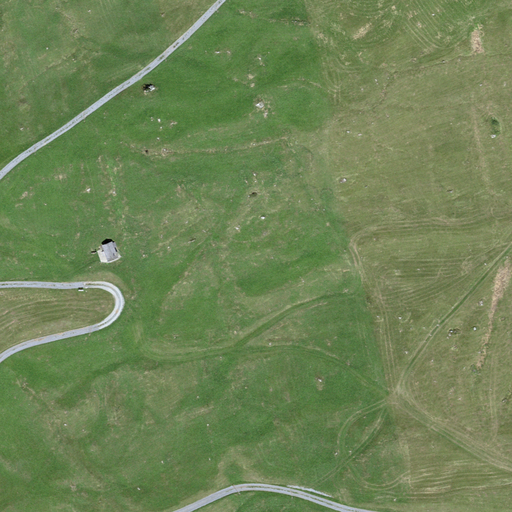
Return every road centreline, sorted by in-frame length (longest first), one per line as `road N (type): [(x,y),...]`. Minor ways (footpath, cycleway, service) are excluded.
road 1 (track): [(0,183),(146,80),(231,0)]
road 2 (track): [(0,365),(26,345),(112,326),(119,313),(105,292),(0,293)]
road 3 (track): [(338,511),(274,494),(245,494),(209,511)]
